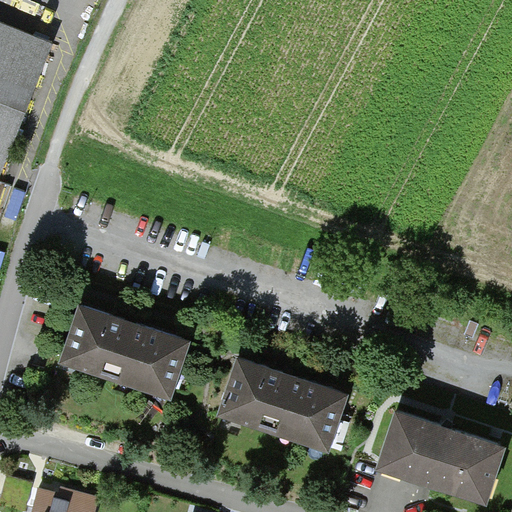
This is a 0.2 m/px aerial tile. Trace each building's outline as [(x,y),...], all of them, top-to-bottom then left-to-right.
[(0,163),(51,36),(0,15),(0,163)] [(191,340),(80,305),(60,367),(171,402),(191,340)] [(347,393),(239,357),(219,418),(327,454),(347,393)] [(505,449),(396,414),(378,472),(486,507),(505,449)] [(34,481),(10,475),(4,499),(28,506),(34,481)] [(96,511),(100,498),(59,486),(56,493),(39,488),(32,511),(96,511)]
